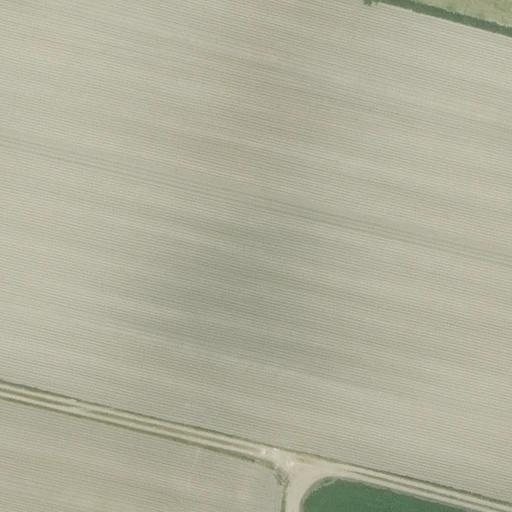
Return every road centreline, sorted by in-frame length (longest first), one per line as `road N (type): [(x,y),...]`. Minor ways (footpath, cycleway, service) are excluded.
road 1 (track): [(295,465),(0,395)]
road 2 (track): [(490,511),(295,465)]
